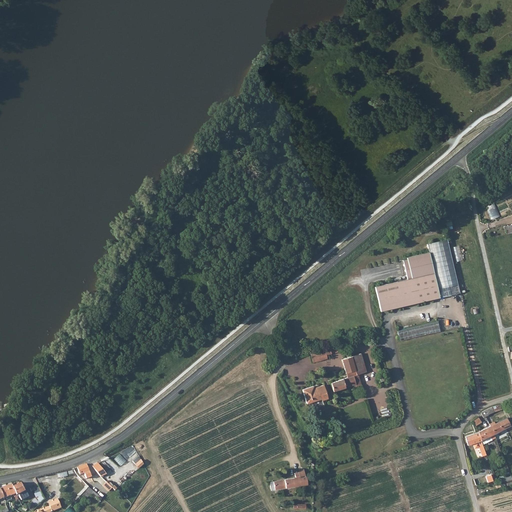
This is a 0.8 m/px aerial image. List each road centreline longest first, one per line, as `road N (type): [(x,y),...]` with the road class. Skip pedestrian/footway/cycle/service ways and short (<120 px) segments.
road 1 (secondary): [(511,111),(123,435),(74,461),(0,479)]
road 2 (track): [(457,157),(511,379)]
road 3 (track): [(312,511),(303,464),(269,378),(277,354),(262,319)]
road 4 (unclassified): [(511,395),(482,407),(457,433),(476,511)]
